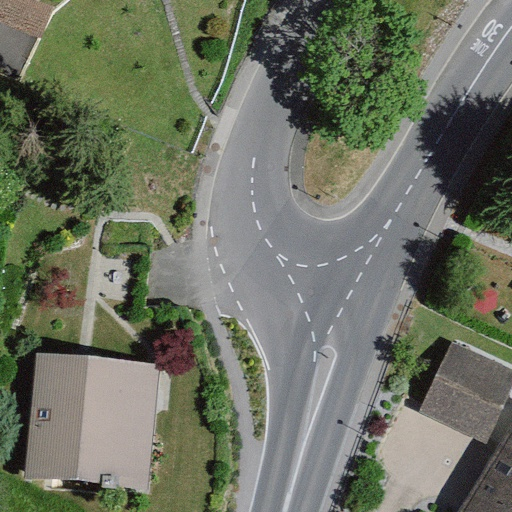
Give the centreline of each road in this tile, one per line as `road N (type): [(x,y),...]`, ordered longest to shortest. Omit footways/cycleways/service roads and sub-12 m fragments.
road 1 (residential): [(345,304),(299,276),(257,222),(252,170),(267,121),(340,0)]
road 2 (residential): [(345,304),(436,142),(511,29)]
road 3 (residential): [(284,511),(345,304)]
